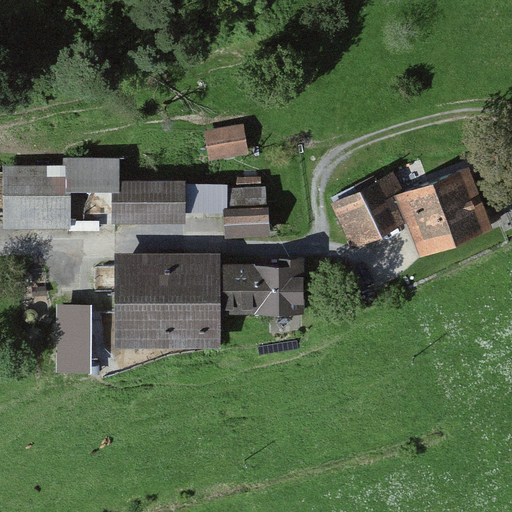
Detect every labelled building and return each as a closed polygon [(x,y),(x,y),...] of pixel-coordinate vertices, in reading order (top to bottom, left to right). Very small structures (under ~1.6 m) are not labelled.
[(208,125),(210,158),(252,154),(249,122),(208,125)] [(409,219),(426,259),(502,227),(476,165),(410,192),(400,197),(409,219)] [(0,171),(0,232),(81,232),(81,171),(0,171)] [(399,171),(337,204),(359,245),(409,219),(400,197),(410,192),(399,171)] [(107,184),(107,225),(176,226),(177,185),(107,184)] [(227,206),(228,239),(273,237),(272,204),(227,206)] [(120,257),(118,345),(223,347),(223,311),(224,259),(120,257)] [(302,260),(224,259),(223,311),(301,312),(302,260)]
